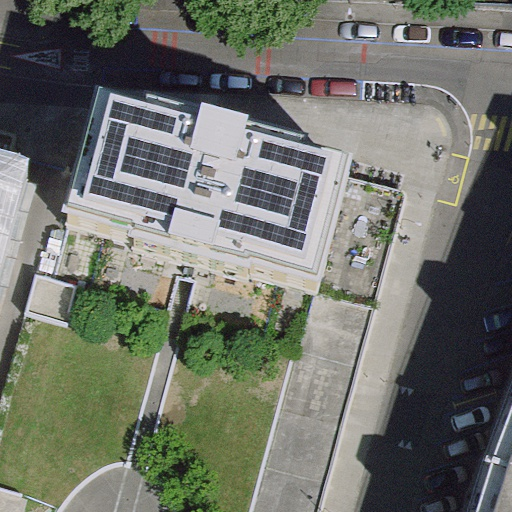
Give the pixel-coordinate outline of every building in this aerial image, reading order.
[(101,112),(68,229),(318,297),(350,181),(351,179),(304,167),(305,159),(149,116),(146,124),(101,112)] [(0,195),(2,196),(17,144),(13,138),(0,134),(0,195)] [(403,196),(350,181),(318,297),(302,352),(300,359),(360,374),(407,202),(403,196)] [(345,431),(360,374),(300,359),(284,415),(345,431)] [(257,511),(323,511),(345,431),(284,415),(257,511)] [(511,421),(489,481),(511,488),(511,421)] [(511,511),(511,488),(489,481),(479,511),(511,511)]
